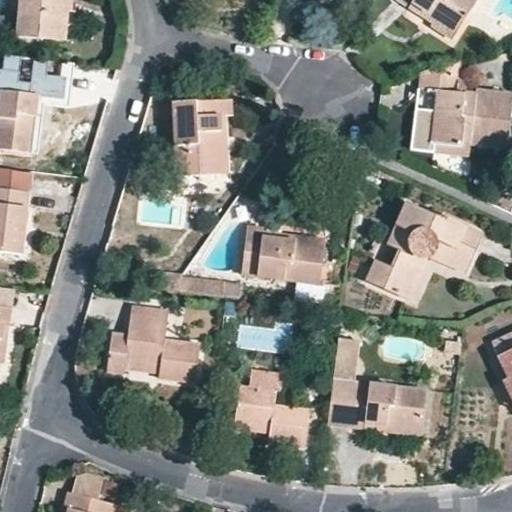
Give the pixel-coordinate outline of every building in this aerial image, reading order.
[(67,11),(67,0),(21,0),(18,39),(64,42),(67,11)] [(75,0),(67,0),(67,11),(74,12),(75,0)] [(396,0),(395,2),(409,11),(413,5),(457,34),(478,0),(396,0)] [(413,5),(409,11),(432,26),(431,29),(451,42),(457,34),(413,5)] [(46,98),(51,63),(3,57),(0,79),(0,93),(40,97),(46,98)] [(460,95),(465,62),(420,74),(417,90),(426,92),(433,93),(427,141),(471,146),(472,144),(507,148),(511,112),(511,96),(479,92),(478,98),(460,95)] [(433,93),(426,92),(418,152),(470,158),(471,146),(427,141),(433,93)] [(40,97),(0,93),(0,150),(33,154),(40,97)] [(40,155),(46,98),(40,97),(33,154),(40,155)] [(220,116),(226,116),(233,116),(233,102),(173,106),(177,178),(222,176),(220,116)] [(229,176),(226,116),(220,116),(222,176),(229,176)] [(31,189),(33,173),(0,169),(0,254),(18,256),(21,237),(25,237),(31,189)] [(442,221),(407,206),(388,246),(399,251),(391,270),(375,263),(366,282),(407,300),(427,257),(465,274),(483,235),(444,218),(442,221)] [(262,239),(264,232),(248,230),(242,276),(297,283),(320,286),(325,247),(262,239)] [(326,240),(264,232),(262,239),(325,247),(326,240)] [(348,266),(347,270),(355,274),(361,262),(353,257),(348,266)] [(183,278),(184,277),(158,273),(154,290),(173,293),(183,278)] [(183,278),(173,293),(207,297),(208,281),(183,278)] [(222,299),(224,283),(208,281),(207,297),(222,299)] [(222,299),(229,299),(238,301),(240,285),(224,283),(222,299)] [(320,286),(297,283),(295,300),(319,303),(320,286)] [(17,309),(19,291),(0,288),(0,308),(12,310),(13,309),(17,309)] [(10,327),(12,310),(0,308),(0,358),(5,326),(10,327)] [(123,376),(123,371),(125,361),(159,366),(159,376),(158,380),(195,384),(200,347),(163,342),(166,312),(131,308),(127,338),(112,336),(107,374),(123,376)] [(0,365),(5,366),(10,327),(5,326),(0,358),(0,365)] [(511,336),(510,337),(511,340),(511,352),(499,359),(509,380),(505,382),(511,398),(511,336)] [(511,352),(511,340),(510,337),(493,345),(499,359),(511,352)] [(427,392),(355,383),(360,342),(339,339),(334,380),(328,425),(328,426),(365,431),(366,425),(421,432),(427,392)] [(125,361),(123,371),(159,376),(159,366),(125,361)] [(470,363),(459,362),(457,376),(457,377),(468,378),(470,363)] [(240,388),(235,424),(270,428),(269,436),(268,444),(305,449),(310,411),(276,407),(278,393),(282,393),(284,377),(252,373),(250,389),(240,388)] [(270,428),(235,424),(234,431),(269,436),(270,428)] [(421,432),(366,425),(365,431),(421,438),(421,432)] [(447,459),(449,441),(438,439),(435,458),(447,459)] [(71,495),(98,502),(104,478),(86,473),(76,476),(71,495)] [(113,511),(115,506),(98,502),(71,495),(68,494),(64,509),(70,511),(69,511),(113,511)]
